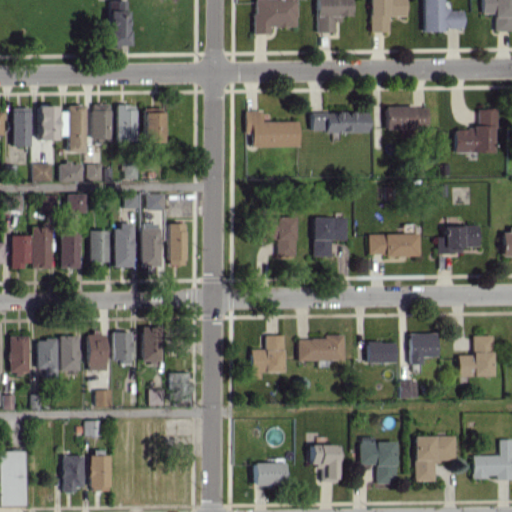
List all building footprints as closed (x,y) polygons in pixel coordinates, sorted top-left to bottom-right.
[(103,0),(104,45),(124,44),(122,0),(103,0)] [(266,32),(266,26),(293,25),(291,0),(249,0),(251,33),(266,32)] [(312,0),(313,32),(331,31),(331,17),(347,17),(346,0),(312,0)] [(402,0),(366,0),(366,31),(385,31),(385,15),(402,15),(402,0)] [(418,0),(419,29),(459,29),(459,8),(439,8),(438,0),(418,0)] [(510,0),(477,0),(478,13),(491,13),(491,30),(511,30),(510,0)] [(107,138),(107,103),(87,103),(88,138),(107,138)] [(112,139),(132,140),(132,104),(113,103),(112,139)] [(81,104),(63,105),(63,110),(56,110),(57,135),(63,134),(64,151),(81,151),(81,104)] [(53,139),(53,105),(34,105),(34,138),(53,139)] [(382,129),(424,128),(424,105),(381,105),(382,129)] [(8,145),(26,145),(26,107),(9,106),(8,145)] [(159,142),(160,107),(140,107),(139,141),(159,142)] [(450,152),(491,151),(491,108),(474,108),(474,127),(450,127),(450,152)] [(294,146),(294,120),(258,121),(258,109),(241,110),(242,133),(248,133),(248,146),(294,146)] [(307,132),(363,131),(363,111),(306,112),(307,132)] [(55,181),(78,180),(78,161),(54,162),(55,181)] [(47,181),(48,162),(28,162),(27,181),(47,181)] [(98,163),(83,163),(83,180),(98,179),(98,163)] [(134,207),(134,192),(120,192),(120,207),(134,207)] [(160,192),(143,193),(143,209),(160,209),(160,192)] [(80,211),(79,193),(61,193),(61,211),(80,211)] [(18,210),(18,194),(2,194),(2,210),(18,210)] [(291,215),(261,216),(261,240),(271,240),(271,255),(291,255),(291,215)] [(342,217),(309,216),(308,255),(327,256),(327,239),(342,240),(342,217)] [(7,267),(19,267),(19,261),(27,261),(27,267),(46,268),(46,222),(37,222),(37,226),(26,226),(26,235),(7,234),(7,267)] [(164,264),(181,264),(181,223),(164,223),(164,264)] [(109,266),(130,266),(129,224),(109,224),(109,266)] [(474,225),(440,225),(440,236),(433,236),(433,252),(459,252),(459,246),(474,246),(474,225)] [(155,227),(136,227),(137,266),(156,265),(155,227)] [(511,227),(498,228),(498,255),(511,255),(511,227)] [(84,261),(104,261),(103,229),(84,230),(84,261)] [(75,232),(55,232),(55,267),(74,267),(75,232)] [(414,232),(364,233),(364,255),(414,254),(414,232)] [(137,359),(156,360),(157,326),(138,326),(137,359)] [(108,331),(108,359),(117,358),(117,363),(128,363),(127,331),(108,331)] [(82,332),(82,369),(101,369),(100,332),(82,332)] [(431,332),(404,332),(405,363),(417,363),(417,356),(432,355),(431,332)] [(75,369),(74,334),(54,335),(55,370),(75,369)] [(279,371),(279,334),(261,334),(261,348),(246,348),(247,377),(257,377),(257,371),(279,371)] [(488,375),(488,334),(468,335),(468,354),(453,354),(453,375),(488,375)] [(24,372),(24,335),(3,335),(4,373),(24,372)] [(339,359),(338,335),(292,336),(293,359),(339,359)] [(52,338),(31,338),(32,376),(52,376),(52,338)] [(362,362),(390,361),(389,341),(362,341),(362,362)] [(187,400),(187,381),(184,381),(184,372),(165,371),(164,400),(187,400)] [(412,379),(395,380),(395,397),(413,396),(412,379)] [(144,404),(158,404),(158,388),(144,388),(144,404)] [(107,389),(91,389),(90,405),(107,405),(107,389)] [(0,409),(10,409),(9,394),(0,393),(0,409)] [(79,419),(80,435),(95,434),(95,419),(79,419)] [(410,435),(411,480),(430,480),(430,460),(451,460),(450,434),(410,435)] [(355,464),(371,464),(371,483),(391,483),(390,441),(370,441),(369,436),(354,436),(355,464)] [(508,438),(494,438),(494,454),(468,454),(468,477),(492,476),(492,479),(508,478),(508,438)] [(332,444),(306,444),(305,465),(316,465),(316,480),(332,481),(332,444)] [(19,450),(0,450),(0,504),(20,504),(19,450)] [(78,454),(57,455),(58,492),(70,491),(70,486),(79,486),(78,454)] [(105,454),(84,454),(85,490),(105,490),(105,454)] [(249,484),(280,484),(279,461),(249,461),(249,484)]
